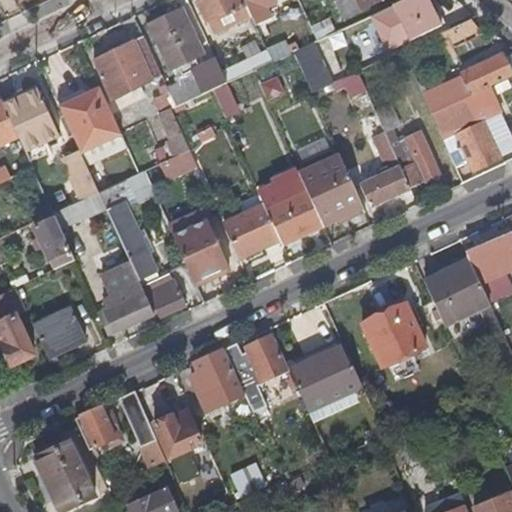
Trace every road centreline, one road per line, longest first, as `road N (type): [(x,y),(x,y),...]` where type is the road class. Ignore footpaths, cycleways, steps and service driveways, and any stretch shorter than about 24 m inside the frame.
road 1 (residential): [(0,426),(511,188)]
road 2 (residential): [(0,53),(111,0)]
